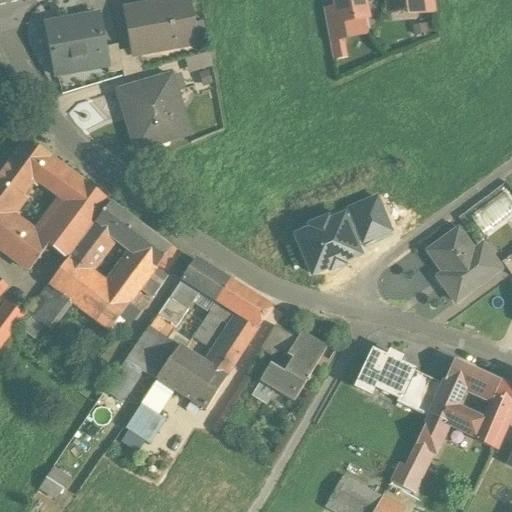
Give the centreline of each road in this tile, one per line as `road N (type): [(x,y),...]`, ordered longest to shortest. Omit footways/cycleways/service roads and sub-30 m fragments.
road 1 (residential): [(0,20),(46,113),(166,230),(223,272),(288,301),(348,313)]
road 2 (track): [(365,314),(255,511)]
road 3 (residential): [(348,313),(372,282),(511,176)]
road 4 (residential): [(348,313),(408,325),(511,363)]
